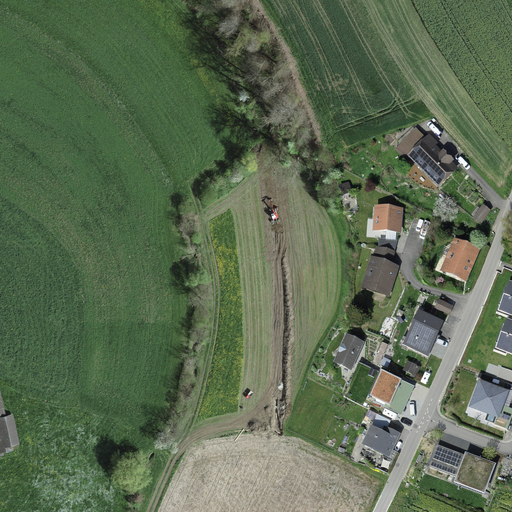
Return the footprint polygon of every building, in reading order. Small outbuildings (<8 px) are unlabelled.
[(453,169),(448,163),(450,161),(443,154),(441,157),(416,131),(401,146),(439,184),(453,169)] [(483,207),(474,219),(480,224),(489,211),(483,207)] [(375,230),(399,232),(400,211),(377,209),(375,230)] [(456,244),(445,270),(464,278),(475,252),(456,244)] [(376,262),(374,261),(365,287),(387,294),(395,268),(389,266),(393,252),(379,250),(376,262)] [(511,353),(511,286),(505,300),(509,302),(505,312),(511,314),(511,325),(508,324),(503,338),(506,339),(502,350),(511,353)] [(436,308),(449,315),(452,308),(439,302),(436,308)] [(404,346),(428,356),(442,324),(419,313),(404,346)] [(344,347),(341,346),(337,353),(340,354),(336,363),(350,369),(361,344),(347,338),(344,347)] [(413,365),(409,373),(415,376),(419,367),(413,365)] [(381,373),(375,387),(377,388),(372,399),(389,407),(401,382),(381,373)] [(414,387),(401,382),(389,407),(402,412),(414,387)] [(471,407),(488,413),(485,422),(507,430),(511,417),(511,409),(502,406),(506,394),(480,384),(471,407)] [(12,449),(11,444),(16,443),(10,415),(0,416),(0,451),(0,452),(12,449)] [(383,454),(388,457),(398,435),(386,429),(389,421),(378,416),(364,446),(373,450),(374,449),(383,453),(383,454)] [(430,467),(458,478),(456,481),(484,492),(494,467),(438,446),(430,467)]
